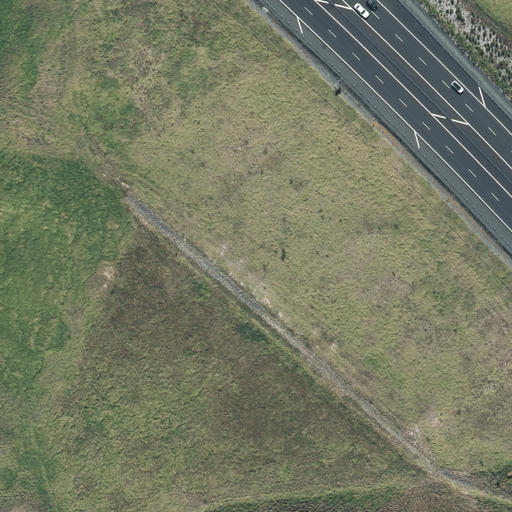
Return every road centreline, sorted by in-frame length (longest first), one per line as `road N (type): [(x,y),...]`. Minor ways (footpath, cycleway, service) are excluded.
road 1 (motorway): [(511,216),(425,122),(289,0)]
road 2 (motorway): [(361,0),(511,149)]
